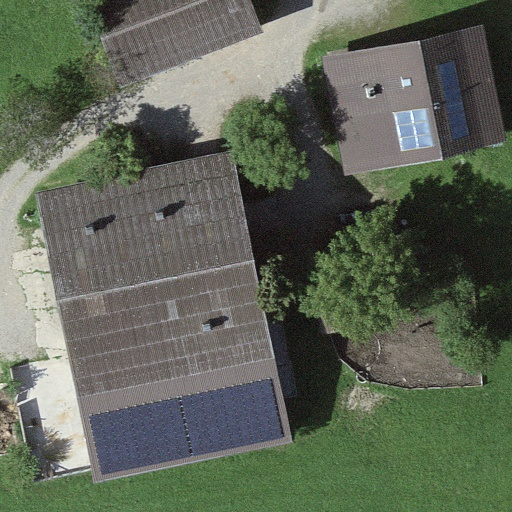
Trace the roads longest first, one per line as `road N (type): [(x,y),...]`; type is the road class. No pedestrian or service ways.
road 1 (track): [(0,275),(96,138),(241,83),(349,0)]
road 2 (track): [(301,33),(308,260)]
